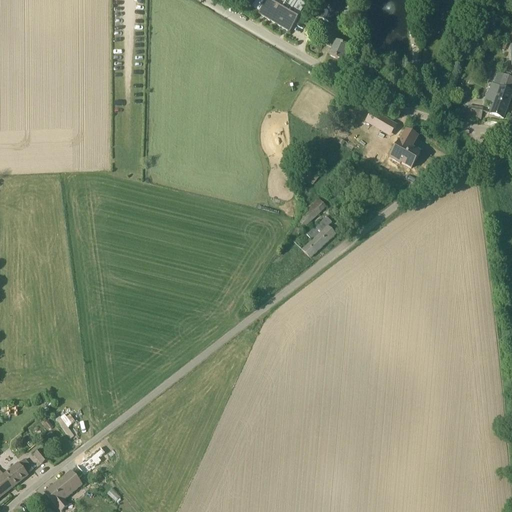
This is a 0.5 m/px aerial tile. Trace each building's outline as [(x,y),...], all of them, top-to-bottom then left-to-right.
[(289,33),(297,19),(307,0),(266,0),(266,1),(265,0),(256,0),(252,8),(259,13),(258,14),(289,33)] [(326,0),(319,18),(332,24),(343,0),(326,0)] [(342,62),(348,48),(325,38),(322,45),(333,49),(329,56),(342,62)] [(511,92),(511,88),(511,69),(506,67),(503,75),(502,75),(499,87),(491,84),(486,101),(493,103),(489,114),(503,119),(511,94),(511,92)] [(481,120),(482,112),(483,108),(468,106),(466,118),(481,120)] [(398,142),(388,158),(399,164),(399,163),(410,169),(419,154),(410,149),(417,138),(405,131),(399,142),(398,142)] [(369,156),(379,163),(385,154),(374,148),(369,156)] [(301,176),(307,181),(313,173),(307,168),(301,176)] [(304,228),(325,208),(317,199),(306,209),(308,212),(298,222),(304,228)] [(302,250),(310,259),(337,237),(328,228),(328,227),(332,223),(326,218),(306,236),(312,242),(302,250)] [(70,426),(69,423),(72,421),(66,413),(55,420),(68,441),(72,438),(66,429),(70,426)] [(45,445),(55,437),(50,432),(41,440),(45,445)] [(41,465),(48,460),(40,450),(33,455),(41,465)] [(33,471),(25,461),(19,465),(18,464),(3,476),(13,488),(27,477),(27,476),(33,471)] [(0,498),(13,488),(3,476),(0,470),(0,498)] [(64,501),(82,486),(70,472),(43,493),(55,508),(56,508),(59,511),(62,511),(69,507),(64,501)] [(79,472),(74,476),(79,482),(84,478),(79,472)]
